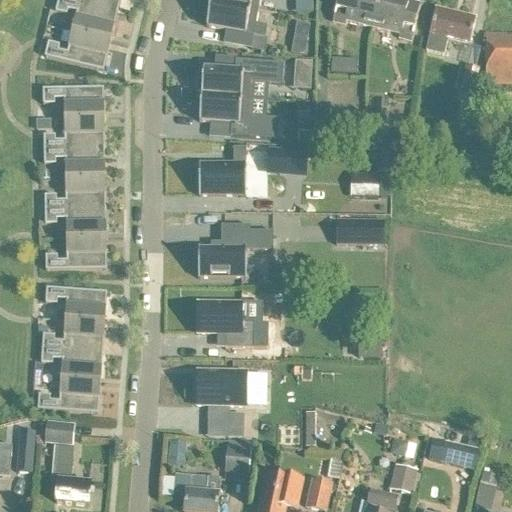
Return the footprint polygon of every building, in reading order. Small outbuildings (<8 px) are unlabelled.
[(118,15),(121,0),(59,0),(59,1),(118,15)] [(212,0),(211,6),(258,14),(261,0),(212,0)] [(373,31),(381,0),(338,0),(332,24),(346,28),(347,24),(373,31)] [(411,45),(421,8),(396,2),(396,0),(381,0),(373,31),(401,38),(399,42),(411,45)] [(111,45),(118,15),(59,1),(56,15),(57,16),(57,15),(67,18),(68,13),(77,15),(72,36),(111,45)] [(211,6),(206,31),(253,40),(265,42),(267,30),(256,28),(258,14),(211,6)] [(436,13),(426,55),(443,59),(447,43),(469,49),(476,23),(436,13)] [(103,75),(111,45),(72,36),(68,56),(58,54),(59,49),(50,46),(48,46),(45,61),(103,75)] [(511,86),(511,36),(486,36),(486,86),(511,86)] [(292,58),(305,60),(308,41),(295,39),(292,58)] [(265,42),(253,40),(251,54),(264,56),(266,42),(265,42)] [(199,78),(198,96),(201,96),(201,100),(249,104),(250,87),(282,89),(283,68),(235,65),(234,77),(218,75),(203,74),(203,78),(199,78)] [(312,67),(296,66),(296,79),(311,80),(312,67)] [(480,72),(466,69),(462,88),(475,92),(480,72)] [(104,123),(103,91),(43,93),(43,108),(44,108),(55,108),(54,103),(64,102),(64,123),(104,123)] [(201,100),(199,126),(216,127),(231,128),(230,141),(278,144),(279,123),(248,121),(249,104),(201,100)] [(461,135),(473,135),(474,106),(462,106),(461,135)] [(330,140),(363,141),(364,116),(331,115),(330,140)] [(104,152),(104,123),(64,123),(65,144),(55,144),(55,139),(45,140),(45,139),(44,139),(44,154),(104,152)] [(298,135),(297,147),(310,148),(311,136),(298,135)] [(378,150),(380,139),(366,136),(364,146),(364,154),(378,155),(378,150)] [(388,144),(388,154),(405,155),(405,145),(388,144)] [(105,182),(104,152),(44,154),(44,168),(45,168),(56,168),(56,162),(65,162),(66,183),(105,182)] [(199,168),(199,200),(246,200),(246,152),(233,152),(233,168),(199,168)] [(267,153),(266,175),(283,176),(284,155),(267,153)] [(105,213),(105,182),(66,183),(66,204),(56,204),(56,199),(46,199),(45,199),(45,214),(105,213)] [(106,243),(105,213),(45,214),(45,228),(47,228),(57,228),(57,223),(66,222),(67,243),(106,243)] [(336,225),(336,249),(384,250),(384,226),(336,225)] [(198,252),(198,283),(246,283),(247,255),(273,255),(273,236),(249,236),(249,230),(221,230),(221,252),(198,252)] [(107,273),(106,243),(67,243),(67,264),(57,265),(57,259),(47,260),(47,259),(46,259),(46,274),(107,273)] [(104,327),(107,296),(47,292),(46,307),(47,307),(57,307),(58,302),(69,303),(68,324),(104,327)] [(197,307),(197,338),(204,338),(224,338),(224,352),(253,353),(253,327),(242,327),(242,308),(197,307)] [(102,357),(104,327),(68,324),(66,345),(55,344),(55,339),(45,338),(44,338),(42,352),(102,357)] [(381,363),(381,343),(364,342),(364,362),(381,363)] [(100,387),(102,357),(42,352),(41,367),(43,367),(53,367),(53,362),(65,363),(64,384),(100,387)] [(246,411),(247,378),(197,377),(196,410),(246,411)] [(98,418),(100,387),(64,384),(62,405),(50,404),(51,399),(40,398),(39,398),(38,413),(98,418)] [(315,451),(315,417),(305,417),(305,451),(315,451)] [(229,419),(228,442),(244,442),(244,419),(230,419),(229,419)] [(46,448),(73,450),(75,429),(47,427),(46,448)] [(386,440),(388,432),(375,429),(373,438),(386,440)] [(31,448),(32,437),(24,436),(23,447),(31,448)] [(409,448),(394,444),(391,459),(406,463),(409,448)] [(184,470),(186,447),(170,446),(168,469),(184,470)] [(0,481),(8,482),(11,450),(0,449),(0,481)] [(58,484),(57,484),(55,507),(88,509),(90,487),(69,485),(72,450),(54,449),(52,480),(59,481),(58,484)] [(452,469),(464,472),(469,451),(456,449),(452,469)] [(18,450),(16,477),(30,478),(33,452),(18,450)] [(225,476),(250,478),(252,454),(228,451),(225,476)] [(271,459),(269,454),(263,452),(258,455),(256,460),(259,465),(265,467),(270,464),(271,459)] [(418,475),(396,470),(390,494),(412,499),(418,475)] [(499,480),(483,475),(479,488),(496,492),(499,480)] [(279,480),(279,482),(266,479),(263,492),(262,492),(257,511),(298,511),(304,486),(279,480)] [(217,511),(219,498),(217,498),(219,482),(208,481),(207,498),(185,495),(183,511),(217,511)] [(310,511),(326,511),(332,487),(312,483),(306,511),(310,511)] [(395,511),(398,502),(371,496),(366,511),(395,511)]
